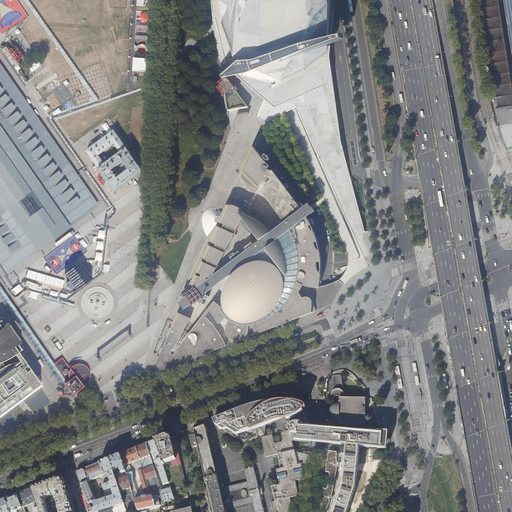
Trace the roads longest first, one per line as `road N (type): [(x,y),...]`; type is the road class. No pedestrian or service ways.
road 1 (primary): [(395,0),(465,402),(441,511)]
road 2 (primary): [(503,511),(412,0)]
road 3 (trunk): [(402,0),(492,511)]
road 4 (trunk): [(511,511),(422,0)]
road 5 (primary): [(479,179),(454,154),(427,0)]
road 6 (primary): [(354,0),(380,160),(392,181)]
road 7 (primary): [(0,479),(172,410)]
road 8 (trunk): [(479,179),(460,122),(439,0)]
road 9 (trunk): [(383,0),(400,107),(392,181)]
road 10 (primary): [(172,410),(334,346)]
road 11 (trunk): [(435,395),(462,460),(471,511)]
